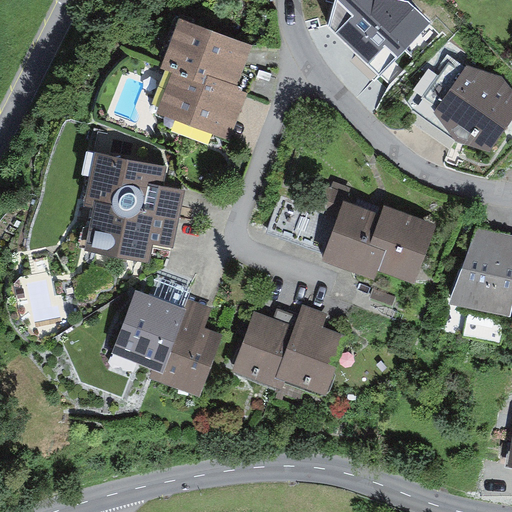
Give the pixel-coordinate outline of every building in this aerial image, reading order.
[(408,2),(398,0),(335,0),(328,27),(380,75),(429,22),(408,2)] [(179,61),(232,83),(248,44),(182,17),(166,56),(179,61)] [(511,120),(511,82),(461,44),(406,128),(457,162),(467,143),(485,157),(511,120)] [(232,83),(179,61),(161,104),(228,131),(246,89),(232,83)] [(157,154),(85,139),(64,236),(141,253),(146,232),(168,237),(181,178),(153,172),(157,154)] [(432,222),(387,205),(383,217),(342,201),(322,251),(373,271),(377,260),(411,274),(432,222)] [(511,277),(511,222),(473,210),(439,289),(502,309),(511,277)] [(166,367),(187,309),(137,290),(115,348),(155,363),(166,367)] [(191,301),(187,309),(166,367),(155,363),(152,370),(197,387),(217,332),(202,326),(209,308),(191,301)] [(295,326),(279,370),(323,385),(341,336),(319,328),(324,313),(302,306),(295,326)] [(279,370),(295,326),(257,313),(239,364),(276,378),(279,370)]
